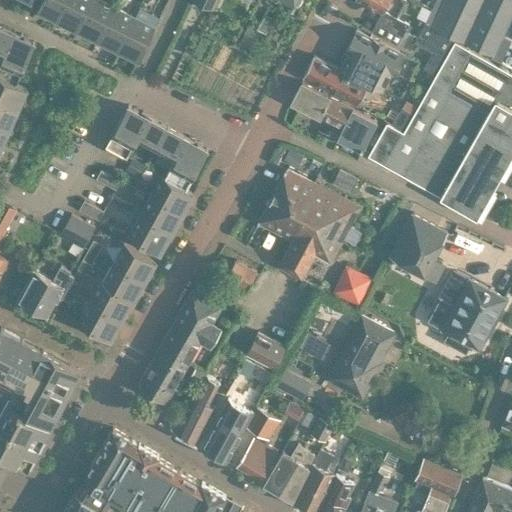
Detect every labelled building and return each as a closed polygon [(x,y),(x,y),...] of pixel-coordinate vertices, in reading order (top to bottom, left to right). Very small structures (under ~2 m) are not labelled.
[(41,0),(37,9),(58,20),(67,0),(41,0)] [(67,0),(58,20),(78,30),(92,0),(67,0)] [(98,0),(92,0),(78,30),(98,40),(113,7),(98,0)] [(216,0),(192,0),(212,9),(216,0)] [(371,31),(408,51),(413,42),(416,37),(404,30),(408,23),(396,16),(404,0),(359,0),(381,12),(371,31)] [(425,21),(424,23),(444,32),(456,38),(493,55),(501,36),(511,11),(511,0),(434,0),(433,4),(430,10),(425,21)] [(119,50),(134,18),(138,10),(130,6),(126,14),(113,7),(98,40),(119,50)] [(273,19),(265,15),(257,30),(264,34),(273,19)] [(134,18),(119,50),(139,60),(155,28),(158,21),(149,16),(145,23),(134,18)] [(416,37),(413,42),(433,53),(424,67),(436,74),(454,41),(456,38),(444,32),(424,23),(416,37)] [(0,77),(17,85),(17,84),(35,43),(29,40),(30,39),(28,37),(21,34),(20,36),(0,27),(0,52),(3,53),(0,59),(0,77)] [(251,52),(260,35),(247,28),(238,45),(251,52)] [(342,61),(338,68),(368,83),(381,90),(393,68),(394,69),(402,53),(356,29),(346,49),(348,50),(346,53),(344,52),(340,60),(342,61)] [(511,74),(454,41),(436,74),(417,106),(413,113),(402,132),(391,125),(387,123),(369,154),(369,155),(400,173),(476,217),(511,155),(511,74)] [(313,55),(302,76),(303,77),(357,105),(368,83),(338,68),(313,55)] [(0,103),(17,111),(27,88),(17,84),(17,85),(0,77),(0,103)] [(290,102),(312,113),(341,129),(337,137),(361,150),(376,121),(301,81),(290,102)] [(401,106),(413,113),(417,106),(405,100),(401,106)] [(0,126),(8,131),(17,111),(0,103),(0,126)] [(165,177),(187,189),(207,150),(201,147),(202,145),(198,142),(195,140),(192,142),(168,128),(141,113),(142,112),(137,108),(133,109),(127,106),(105,146),(126,158),(138,137),(157,148),(175,158),(165,177)] [(389,109),(383,121),(387,123),(391,125),(402,132),(413,113),(401,106),(397,114),(389,109)] [(0,149),(8,131),(0,126),(0,149)] [(317,128),(313,136),(323,141),(327,133),(317,128)] [(131,160),(125,170),(136,176),(141,166),(131,160)] [(286,168),(258,221),(292,239),(278,266),(302,278),(313,255),(331,264),(343,240),(350,227),(360,206),(314,182),(286,168)] [(339,169),(332,182),(350,191),(357,178),(339,169)] [(96,178),(115,189),(120,180),(101,170),(96,178)] [(187,189),(165,177),(162,175),(150,196),(181,213),(193,192),(187,189)] [(150,196),(140,215),(171,233),(181,213),(150,196)] [(103,211),(84,200),(79,209),(98,219),(103,211)] [(0,274),(8,260),(2,257),(0,255),(0,234),(14,208),(2,201),(0,204),(0,274)] [(397,241),(389,254),(425,273),(425,274),(434,279),(442,265),(432,260),(447,231),(412,212),(397,241)] [(60,234),(83,247),(95,227),(71,214),(60,234)] [(140,215),(128,236),(159,253),(171,233),(140,215)] [(87,251),(97,256),(102,245),(93,240),(87,251)] [(113,264),(144,281),(155,261),(124,244),(113,264)] [(97,256),(87,251),(82,260),(91,265),(97,256)] [(246,288),(255,271),(233,260),(224,277),(246,288)] [(102,284),(131,300),(133,301),(144,281),(113,264),(103,283),(102,284)] [(66,289),(71,279),(73,277),(68,274),(70,271),(61,266),(53,280),(34,270),(17,300),(45,316),(56,296),(61,299),(66,289)] [(352,268),(339,295),(359,304),(372,277),(352,268)] [(469,276),(460,293),(455,304),(440,297),(430,318),(444,326),(453,330),(448,339),(466,348),(471,339),(480,344),(505,294),(469,276)] [(66,289),(75,294),(81,284),(71,279),(66,289)] [(121,319),(131,300),(102,284),(103,283),(100,281),(89,302),(121,319)] [(192,289),(160,344),(187,360),(196,344),(199,340),(203,342),(209,346),(220,327),(210,322),(220,306),(208,299),(212,291),(200,284),(195,292),(192,289)] [(75,294),(66,289),(61,299),(70,304),(75,294)] [(89,302),(78,322),(110,339),(121,319),(89,302)] [(380,362),(378,361),(393,333),(360,315),(326,378),(360,397),(380,362)] [(0,424),(6,414),(23,382),(40,349),(1,328),(0,330),(0,424)] [(272,367),(284,345),(257,331),(246,352),(272,367)] [(324,356),(330,342),(310,334),(305,348),(324,356)] [(160,344),(138,382),(139,386),(150,393),(151,399),(161,405),(172,386),(177,389),(183,378),(178,375),(187,360),(160,344)] [(40,349),(23,382),(62,403),(80,371),(40,349)] [(247,375),(254,362),(245,357),(238,371),(247,375)] [(206,372),(196,366),(190,375),(201,382),(206,372)] [(277,386),(302,399),(311,383),(285,368),(277,386)] [(183,418),(177,415),(169,430),(195,444),(215,406),(209,403),(220,383),(206,376),(183,418)] [(23,382),(6,414),(45,435),(62,403),(23,382)] [(228,397),(201,446),(226,460),(252,410),(228,397)] [(298,419),(304,407),(291,400),(284,411),(298,419)] [(511,400),(502,424),(511,427),(511,400)] [(256,407),(248,421),(245,426),(267,438),(278,419),(256,407)] [(304,407),(298,419),(312,426),(318,415),(304,407)] [(6,414),(0,424),(0,452),(12,459),(27,467),(45,435),(6,414)] [(310,433),(325,440),(334,423),(319,416),(310,433)] [(133,438),(114,426),(84,476),(86,477),(79,489),(77,488),(62,511),(111,511),(113,509),(106,505),(113,493),(134,506),(144,511),(215,511),(226,494),(202,480),(201,481),(158,456),(160,454),(140,442),(139,442),(133,439),(133,438)] [(331,430),(329,434),(330,438),(334,440),(338,438),(341,434),(339,430),(335,428),(331,430)] [(263,482),(280,454),(253,437),(237,466),(263,482)] [(280,454),(263,482),(279,492),(297,459),(296,458),(298,455),(299,456),(304,448),(296,443),(290,455),(282,450),(280,454)] [(279,492),(290,499),(314,454),(304,448),(299,456),(298,455),(296,458),(297,459),(279,492)] [(318,448),(294,501),(294,502),(315,511),(316,511),(335,473),(325,468),(331,455),(318,448)] [(389,476),(397,457),(387,452),(379,472),(380,472),(389,476)] [(425,456),(424,459),(416,477),(453,493),(462,472),(425,456)] [(343,457),(338,467),(347,472),(352,461),(343,457)] [(364,501),(359,511),(393,511),(398,501),(377,492),(379,489),(382,491),(389,476),(380,472),(371,490),(369,489),(364,501)] [(341,511),(344,506),(342,504),(352,482),(335,473),(316,511),(341,511)] [(467,511),(491,511),(492,510),(493,510),(502,485),(482,477),(467,511)] [(511,511),(511,488),(502,485),(493,510),(492,510),(498,511),(511,511)] [(429,511),(443,511),(451,493),(432,486),(422,509),(429,511)] [(237,511),(242,505),(231,499),(231,500),(233,501),(227,511),(237,511)]
